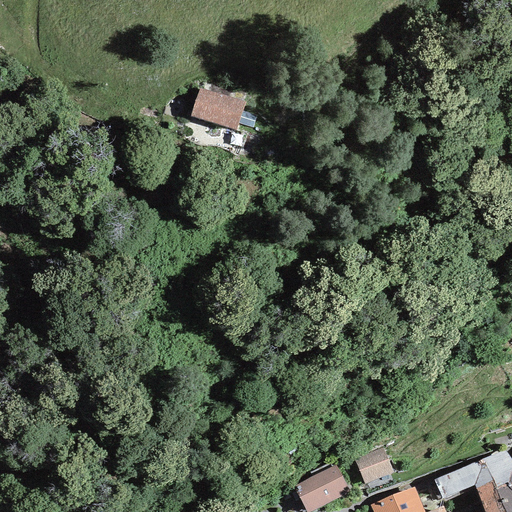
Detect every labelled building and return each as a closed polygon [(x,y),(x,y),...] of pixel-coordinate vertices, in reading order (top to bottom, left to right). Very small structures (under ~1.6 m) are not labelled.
[(245,102),(199,88),(190,117),(237,130),(239,124),(242,111),(245,102)] [(242,111),(239,124),(252,128),(256,115),(242,111)] [(364,485),(393,473),(382,448),(354,460),(364,485)] [(511,462),(504,451),(433,480),(442,499),(474,485),(484,511),(505,511),(495,488),(508,482),(511,470),(511,462)] [(305,511),(309,511),(348,492),(334,465),(292,486),(305,511)] [(511,511),(511,487),(508,482),(495,488),(505,511),(511,511)] [(424,511),(414,487),(370,506),(373,511),(424,511)]
